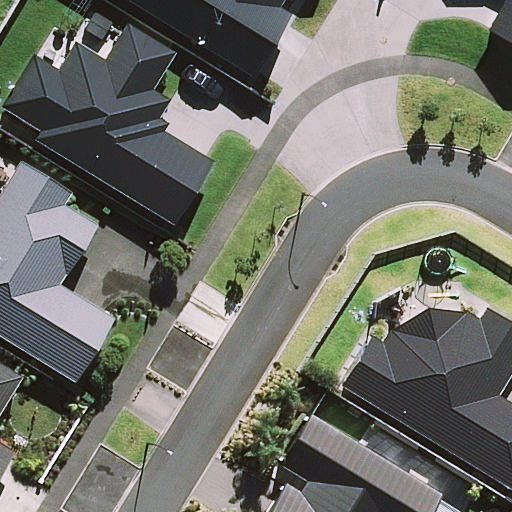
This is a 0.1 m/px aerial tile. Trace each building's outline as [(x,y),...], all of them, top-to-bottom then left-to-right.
[(123,0),(249,79),(289,16),(279,9),(284,0),(123,0)] [(511,0),(505,0),(486,32),(511,48),(511,0)] [(0,112),(39,134),(34,141),(173,228),(212,165),(162,135),(168,126),(159,120),(170,102),(152,92),(174,56),(126,27),(103,64),(74,44),(57,73),(33,58),(0,109),(0,112)] [(0,338),(73,385),(114,319),(58,286),(96,228),(62,208),(70,194),(19,163),(0,194),(0,338)] [(369,338),(339,385),(511,492),(511,405),(498,397),(511,374),(511,326),(485,310),(478,322),(464,314),(423,310),(388,332),(380,345),(369,338)] [(0,476),(14,453),(0,444),(0,413),(21,379),(0,366),(0,476)] [(283,484),(265,511),(455,511),(438,502),(441,497),(308,413),(277,465),(304,482),(298,493),(283,484)]
